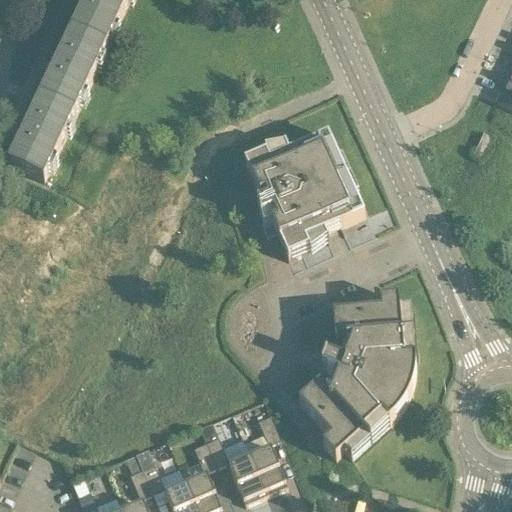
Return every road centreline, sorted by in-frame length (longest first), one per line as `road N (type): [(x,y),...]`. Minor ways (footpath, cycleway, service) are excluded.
road 1 (tertiary): [(494,378),(384,139)]
road 2 (residential): [(384,139),(435,117),(494,0)]
road 3 (tertiary): [(384,139),(319,0)]
